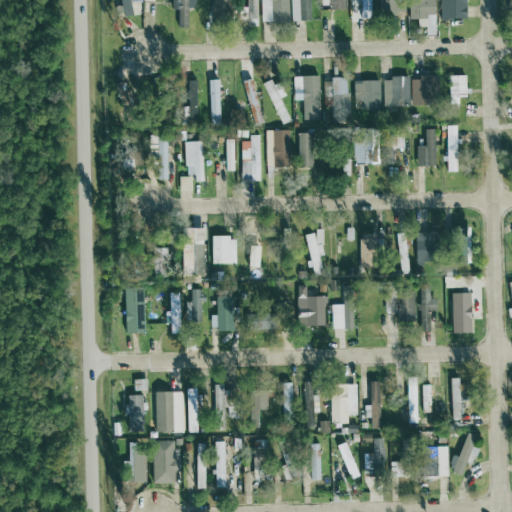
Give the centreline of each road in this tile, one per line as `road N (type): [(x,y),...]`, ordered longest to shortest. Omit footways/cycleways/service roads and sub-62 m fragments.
road 1 (residential): [(501,511),(488,0)]
road 2 (secondary): [(92,511),(85,0)]
road 3 (residential): [(89,363),(511,353)]
road 4 (residential): [(143,56),(511,46)]
road 5 (residential): [(152,206),(511,201)]
road 6 (residential): [(304,511),(511,507)]
